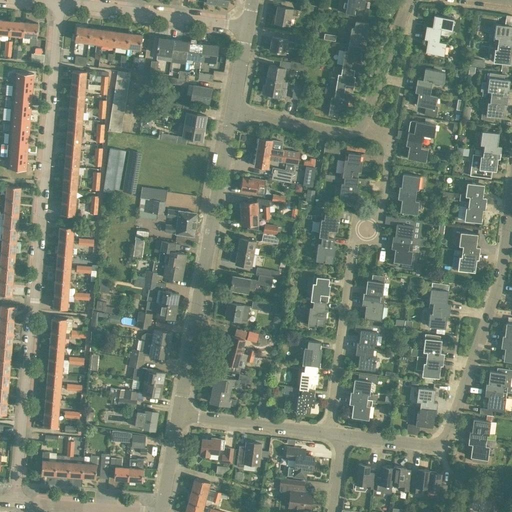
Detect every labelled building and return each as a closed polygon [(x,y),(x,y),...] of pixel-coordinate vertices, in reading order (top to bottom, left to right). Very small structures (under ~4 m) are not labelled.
[(347,0),(345,13),(348,13),(348,18),(361,21),(362,16),(364,0),(347,0)] [(301,3),(299,11),(312,13),(314,5),(301,3)] [(274,22),(289,25),(291,15),(297,16),(298,10),(292,9),(277,6),(274,22)] [(451,30),(453,18),(434,15),(432,26),(426,25),(425,32),(439,35),(440,35),(440,34),(448,35),(449,29),(451,30)] [(0,33),(9,35),(11,21),(0,19),(0,33)] [(366,29),(368,23),(346,19),(345,26),(351,27),(348,44),(361,46),(365,47),(368,29),(366,29)] [(23,36),(24,22),(11,21),(9,35),(23,36)] [(28,44),(35,45),(36,37),(38,23),(24,22),(23,36),(29,36),(28,44)] [(493,43),(495,43),(511,45),(511,38),(511,39),(511,31),(511,25),(505,25),(495,24),(493,43)] [(77,26),(75,40),(88,42),(90,28),(77,26)] [(90,28),(88,42),(95,43),(95,46),(96,46),(95,51),(100,52),(101,44),(103,29),(103,30),(90,29),(90,28)] [(103,29),(101,44),(114,45),(116,31),(103,29)] [(116,31),(114,45),(127,47),(128,34),(116,32),(116,31)] [(425,51),(444,55),(446,41),(439,40),(440,35),(439,35),(425,32),(424,39),(427,39),(425,51)] [(142,35),(128,33),(128,34),(127,47),(140,49),(142,35)] [(269,50),(284,53),(285,47),(295,49),(296,43),(306,45),(307,37),(295,35),(294,42),(287,41),(287,39),(272,36),(269,50)] [(158,37),(156,54),(171,56),(172,50),(169,50),(170,39),(158,37)] [(186,58),(188,42),(170,39),(169,50),(172,50),(171,56),(186,58)] [(204,55),(206,44),(188,42),(186,58),(200,60),(201,54),(204,55)] [(339,66),(354,69),(358,70),(361,53),(360,52),(361,46),(348,44),(346,43),(341,66),(339,66)] [(511,51),(511,45),(495,43),(492,61),(510,64),(511,51)] [(215,62),(218,46),(206,44),(204,55),(201,54),(200,60),(215,62)] [(43,61),(44,54),(41,54),(41,48),(35,48),(35,52),(34,54),(34,60),(43,61)] [(21,50),(13,49),(12,58),(20,58),(21,50)] [(133,56),(133,64),(137,64),(137,67),(144,68),(146,56),(139,55),(138,57),(133,56)] [(86,57),(75,56),(74,65),(85,66),(86,57)] [(470,58),(469,65),(483,67),(484,60),(470,58)] [(266,79),(282,82),(285,68),(289,69),(290,69),(303,71),(305,63),(280,59),(279,66),(268,65),(266,79)] [(157,61),(150,60),(148,72),(158,74),(159,69),(156,68),(157,61)] [(354,69),(339,66),(338,70),(333,69),(332,73),(337,74),(334,90),(347,92),(352,93),(355,76),(353,75),(354,69)] [(442,83),(444,71),(441,70),(433,69),(425,68),(423,79),(417,78),(416,85),(430,88),(431,81),(434,81),(434,85),(439,86),(440,82),(442,83)] [(72,70),(71,82),(88,84),(89,79),(85,79),(86,71),(72,70)] [(12,84),(32,86),(33,74),(13,72),(12,84)] [(489,72),(488,83),(482,82),(480,91),(486,92),(486,96),(507,99),(508,92),(507,92),(507,89),(508,89),(510,80),(504,79),(504,74),(489,72)] [(199,73),(198,79),(212,81),(213,75),(199,73)] [(108,76),(100,76),(100,86),(103,86),(103,84),(107,84),(107,85),(108,76)] [(174,78),(173,84),(187,86),(188,80),(183,79),(178,78),(174,78)] [(281,87),(282,82),(266,79),(265,84),(263,84),(262,92),(271,94),(270,97),(279,98),(279,95),(282,96),(283,87),(281,87)] [(70,94),(84,95),(85,88),(88,89),(88,84),(71,82),(70,94)] [(301,84),(294,83),(291,98),(298,100),(301,84)] [(12,84),(11,96),(31,98),(32,86),(12,84)] [(99,94),(107,94),(107,85),(107,84),(103,84),(103,86),(100,86),(99,94)] [(208,102),(211,88),(193,85),(191,99),(208,102)] [(416,105),(434,108),(436,95),(429,94),(430,88),(416,85),(414,92),(418,92),(416,105)] [(334,90),(324,88),(323,96),(330,97),(327,114),(344,117),(346,108),(348,99),(346,99),(347,92),(334,90)] [(86,103),(83,103),(84,95),(70,94),(69,106),(86,108),(86,103)] [(31,98),(11,96),(10,108),(31,110),(31,98)] [(504,105),(506,105),(507,99),(486,96),(484,108),(482,107),(480,119),(495,121),(495,116),(503,117),(504,105)] [(106,100),(99,99),(98,110),(101,110),(101,108),(105,108),(105,109),(106,109),(106,100)] [(182,111),(183,104),(156,100),(155,107),(182,111)] [(68,118),(82,119),(83,112),(86,113),(86,108),(69,106),(68,118)] [(31,110),(10,108),(9,120),(30,122),(31,110)] [(97,117),(105,118),(106,109),(105,109),(105,108),(101,108),(101,110),(98,110),(97,117)] [(186,112),(184,124),(203,128),(206,116),(186,112)] [(85,127),(81,127),(82,119),(68,118),(67,130),(84,132),(85,127)] [(30,122),(9,120),(8,132),(29,134),(30,122)] [(411,120),(409,121),(406,138),(421,140),(422,134),(433,136),(435,124),(411,120)] [(104,124),(97,123),(96,134),(99,134),(100,132),(103,132),(103,133),(104,133),(104,124)] [(121,132),(122,126),(109,124),(108,130),(121,132)] [(201,140),(203,128),(184,124),(182,137),(201,140)] [(66,142),(80,143),(81,136),(84,137),(84,132),(67,130),(66,142)] [(484,144),(483,150),(500,152),(501,146),(497,145),(499,133),(482,130),(480,144),(484,144)] [(29,134),(8,132),(7,144),(28,146),(29,134)] [(95,141),(103,142),(104,133),(103,133),(103,132),(100,132),(99,134),(96,134),(95,141)] [(161,133),(160,140),(176,143),(177,136),(161,133)] [(258,138),(256,152),(284,156),(299,158),(300,152),(281,149),(282,142),(258,138)] [(421,140),(406,138),(405,145),(409,145),(407,158),(425,161),(427,148),(420,147),(421,140)] [(83,151),(79,150),(80,143),(66,142),(65,154),(82,156),(83,151)] [(333,144),(325,142),(323,151),(332,153),(333,144)] [(28,146),(7,144),(6,156),(27,158),(28,146)] [(102,148),(95,147),(94,157),(98,158),(98,156),(101,156),(101,157),(102,157),(102,148)] [(113,189),(135,193),(142,153),(109,148),(103,188),(103,191),(113,193),(113,189)] [(471,161),(469,175),(490,178),(492,170),(496,171),(497,160),(497,158),(499,158),(500,152),(483,150),(482,155),(480,155),(479,162),(475,161),(471,161)] [(256,152),(254,165),(267,167),(269,159),(271,159),(271,160),(298,164),(299,158),(284,156),(256,152)] [(345,152),(344,158),(342,176),(357,178),(358,171),(360,171),(361,160),(359,160),(360,154),(345,152)] [(64,166),(78,167),(79,160),(82,160),(82,156),(65,154),(64,166)] [(27,158),(6,156),(5,169),(26,170),(27,158)] [(93,165),(101,166),(102,157),(101,157),(101,156),(98,156),(98,158),(94,157),(93,165)] [(303,165),(314,167),(315,159),(310,158),(309,161),(304,160),(303,165)] [(81,175),(77,174),(78,167),(64,166),(63,178),(80,180),(81,175)] [(306,166),(303,184),(311,186),(314,167),(306,166)] [(272,173),(271,179),(291,183),(293,172),(284,171),(285,169),(272,167),(271,173),(272,173)] [(100,172),(93,171),(92,181),(92,182),(96,182),(96,180),(99,180),(100,181),(100,172)] [(399,186),(398,192),(415,195),(416,189),(418,189),(419,176),(402,174),(401,186),(399,186)] [(357,178),(342,176),(341,182),(339,200),(344,201),(348,201),(349,194),(357,195),(358,184),(357,184),(357,178)] [(62,190),(76,191),(77,184),(80,184),(80,180),(63,178),(62,190)] [(250,179),(250,180),(242,178),(240,191),(264,195),(265,187),(263,187),(264,181),(250,179)] [(91,189),(99,190),(100,181),(99,180),(96,180),(96,182),(92,182),(92,181),(91,189)] [(480,184),(467,182),(465,194),(460,193),(459,200),(469,201),(468,202),(485,204),(486,197),(482,197),(484,184),(480,184)] [(6,185),(5,200),(19,201),(20,187),(6,185)] [(167,189),(141,186),(141,194),(138,217),(156,219),(157,213),(164,214),(167,192),(167,189)] [(305,200),(312,201),(314,190),(307,189),(305,200)] [(79,199),(76,198),(76,191),(62,190),(61,202),(78,204),(79,199)] [(414,199),(415,195),(398,192),(397,198),(401,199),(399,211),(416,213),(418,200),(414,199)] [(273,194),(271,201),(284,203),(286,196),(273,194)] [(98,196),(91,195),(90,205),(94,206),(94,204),(97,204),(98,205),(98,196)] [(241,213),(269,212),(269,206),(269,200),(256,198),(256,202),(240,202),(241,213)] [(19,201),(5,200),(4,214),(18,215),(19,201)] [(60,214),(74,215),(75,208),(78,208),(78,204),(61,202),(60,214)] [(484,210),(485,204),(468,202),(468,206),(466,206),(464,220),(481,222),(482,209),(484,210)] [(89,213),(97,214),(98,205),(97,204),(94,204),(94,206),(90,205),(89,213)] [(299,206),(292,205),(290,219),(297,220),(299,206)] [(166,216),(177,218),(176,222),(195,225),(196,213),(193,212),(178,211),(167,209),(166,216)] [(269,218),(269,212),(241,213),(241,225),(247,225),(247,228),(257,229),(256,218),(269,218)] [(337,214),(322,212),(318,236),(334,238),(335,231),(337,231),(338,221),(336,220),(337,214)] [(18,215),(4,214),(3,227),(17,228),(18,215)] [(393,225),(394,215),(386,215),(385,224),(393,225)] [(175,233),(193,236),(195,225),(176,222),(176,226),(165,224),(164,231),(175,233)] [(264,223),(263,233),(276,235),(278,226),(264,223)] [(391,242),(409,245),(410,238),(411,238),(413,225),(396,223),(394,236),(392,235),(392,238),(391,242)] [(59,226),(58,239),(72,240),(73,227),(59,226)] [(17,228),(3,227),(1,241),(16,242),(17,228)] [(463,245),(462,252),(479,254),(480,247),(476,246),(477,234),(460,231),(458,244),(463,245)] [(262,234),(261,241),(277,244),(278,236),(262,234)] [(333,244),(334,238),(318,236),(315,260),(324,261),(323,263),(332,264),(335,244),(333,244)] [(136,238),(134,255),(143,256),(145,239),(136,238)] [(239,238),(237,251),(253,254),(255,241),(239,238)] [(72,240),(58,239),(57,253),(71,254),(72,240)] [(183,266),(185,253),(174,251),(175,243),(158,240),(156,251),(161,252),(160,262),(183,266)] [(16,242),(1,241),(0,254),(15,255),(16,242)] [(414,257),(411,256),(412,245),(409,245),(391,242),(391,248),(395,248),(393,264),(401,265),(400,268),(413,270),(414,257)] [(251,267),(253,254),(237,251),(234,264),(251,267)] [(478,259),(479,254),(462,252),(461,256),(459,255),(457,269),(474,271),(476,259),(478,259)] [(71,254),(57,253),(56,266),(70,268),(71,254)] [(15,255),(0,254),(0,259),(0,267),(14,269),(15,255)] [(288,260),(279,259),(277,269),(287,271),(288,260)] [(163,276),(181,279),(183,266),(154,261),(152,271),(145,270),(143,279),(134,278),(158,282),(159,275),(163,276)] [(55,280),(69,281),(70,268),(56,266),(55,280)] [(14,269),(0,267),(0,281),(13,282),(14,269)] [(255,275),(258,275),(273,278),(278,279),(279,272),(272,271),(256,268),(255,275)] [(363,292),(362,298),(379,300),(380,295),(382,295),(384,276),(372,274),(371,280),(367,280),(365,292),(363,292)] [(271,287),(273,278),(258,275),(257,280),(232,276),(230,290),(247,293),(247,289),(254,290),(255,284),(271,287)] [(313,276),(310,300),(326,302),(327,302),(330,284),(328,284),(329,278),(313,276)] [(409,287),(416,288),(417,276),(410,276),(409,287)] [(158,282),(134,278),(133,286),(149,289),(147,300),(158,302),(176,306),(178,293),(157,289),(158,282)] [(69,281),(55,280),(54,293),(68,294),(69,281)] [(0,281),(0,294),(11,295),(13,282),(0,281)] [(450,303),(446,303),(449,284),(431,282),(428,307),(432,307),(449,309),(450,303)] [(100,285),(98,291),(108,293),(109,286),(100,285)] [(68,295),(68,294),(54,293),(53,307),(67,309),(67,301),(73,301),(74,295),(68,295)] [(381,320),(383,301),(379,300),(362,298),(361,304),(365,305),(364,317),(365,318),(364,324),(365,324),(372,325),(373,319),(381,320)] [(105,300),(97,299),(95,309),(104,310),(104,311),(116,314),(117,307),(105,305),(105,300)] [(174,318),(176,306),(158,302),(147,300),(145,309),(157,311),(156,315),(174,318)] [(252,300),(251,308),(269,311),(270,303),(252,300)] [(325,308),(326,302),(310,300),(307,324),(324,326),(325,321),(326,308),(325,308)] [(228,302),(225,317),(246,321),(249,306),(228,302)] [(0,318),(13,319),(15,305),(0,304),(0,309),(0,318)] [(449,316),(449,309),(432,307),(431,312),(430,312),(428,326),(445,328),(447,315),(449,316)] [(138,311),(137,319),(151,321),(152,313),(138,311)] [(118,315),(109,313),(108,321),(117,322),(118,315)] [(52,317),(51,332),(65,333),(65,328),(66,319),(56,318),(52,317)] [(0,331),(12,333),(13,319),(0,318),(0,331)] [(150,329),(151,321),(137,319),(135,327),(150,329)] [(511,323),(506,322),(504,335),(502,335),(501,342),(511,343),(511,323)] [(384,326),(372,325),(365,324),(364,324),(364,330),(360,329),(359,342),(357,341),(356,348),(373,350),(373,344),(375,344),(377,335),(383,336),(384,326)] [(141,335),(140,340),(169,345),(171,332),(154,329),(153,334),(145,333),(141,335)] [(12,333),(0,331),(0,345),(11,347),(12,333)] [(65,333),(51,332),(50,344),(64,345),(64,337),(69,338),(70,333),(65,333)] [(248,333),(246,340),(256,343),(258,336),(248,333)] [(424,337),(422,351),(422,356),(443,359),(444,353),(440,352),(441,340),(440,340),(441,333),(436,333),(435,339),(424,337)] [(231,336),(228,350),(243,354),(243,353),(244,347),(242,347),(244,339),(231,336)] [(149,354),(167,358),(169,345),(140,340),(139,350),(132,349),(130,359),(143,361),(144,354),(149,355),(149,354)] [(304,346),(302,364),(317,366),(317,365),(317,359),(320,359),(321,348),(320,348),(320,342),(301,340),(300,346),(304,346)] [(511,343),(501,342),(500,347),(504,348),(502,361),(511,361),(511,343)] [(64,345),(50,344),(48,358),(63,359),(64,345)] [(11,347),(0,345),(0,359),(10,360),(11,347)] [(246,354),(246,355),(254,357),(256,350),(248,348),(246,354)] [(376,355),(372,355),(373,350),(356,348),(355,353),(359,354),(357,367),(374,369),(376,355)] [(228,350),(224,362),(237,366),(239,358),(245,360),(246,355),(243,354),(228,350)] [(442,365),(443,359),(422,356),(417,355),(415,369),(422,370),(421,375),(438,377),(439,372),(440,365),(442,365)] [(63,359),(48,358),(47,371),(62,372),(63,359)] [(10,360),(0,359),(0,372),(9,374),(10,360)] [(162,385),(164,371),(142,367),(143,361),(130,359),(129,365),(135,366),(132,379),(140,380),(140,381),(162,385)] [(317,366),(302,364),(299,388),(314,390),(315,382),(317,383),(318,372),(317,372),(317,366)] [(241,366),(239,373),(253,376),(255,369),(241,366)] [(485,389),(504,392),(506,392),(508,392),(511,393),(511,386),(511,387),(510,384),(511,377),(511,369),(497,367),(496,371),(489,371),(488,383),(486,383),(485,389)] [(62,372),(47,371),(46,385),(60,386),(62,372)] [(0,386),(8,387),(9,374),(0,372),(0,386)] [(375,401),(376,395),(370,394),(371,381),(377,382),(377,376),(359,373),(358,379),(354,379),(353,389),(350,389),(349,397),(367,399),(371,400),(375,401)] [(238,380),(237,381),(239,382),(251,384),(252,376),(239,374),(238,380)] [(214,376),(212,389),(229,392),(230,386),(238,387),(239,382),(237,381),(238,380),(214,376)] [(160,397),(162,385),(140,381),(138,389),(143,389),(142,394),(160,397)] [(60,386),(46,385),(45,398),(59,400),(60,386)] [(0,400),(7,401),(8,387),(0,386),(0,400)] [(314,390),(299,388),(284,386),(283,393),(298,395),(296,412),(310,414),(310,406),(314,407),(315,396),(313,396),(314,394),(314,390)] [(420,401),(420,406),(436,408),(437,402),(434,402),(435,389),(418,387),(416,400),(420,401)] [(116,388),(115,396),(137,400),(138,391),(116,388)] [(212,389),(210,402),(220,403),(229,405),(235,406),(236,400),(230,399),(228,398),(229,392),(212,389)] [(506,392),(504,392),(485,389),(484,395),(488,396),(486,409),(503,411),(506,392)] [(114,397),(113,404),(135,407),(136,400),(114,397)] [(268,398),(260,397),(257,410),(265,412),(268,398)] [(371,405),(371,400),(367,399),(349,397),(348,403),(352,404),(351,416),(368,419),(370,405),(371,405)] [(59,400),(45,398),(44,412),(58,413),(59,400)] [(434,414),(436,414),(436,408),(420,406),(415,406),(412,424),(415,425),(432,427),(434,414)] [(137,409),(134,426),(154,429),(157,412),(153,411),(145,410),(137,409)] [(85,424),(92,424),(93,412),(86,411),(85,424)] [(57,426),(58,413),(44,412),(43,425),(57,426)] [(469,431),(468,437),(486,440),(487,434),(488,435),(490,421),(473,419),(471,431),(469,431)] [(119,431),(112,431),(111,441),(130,442),(131,433),(119,431)] [(45,434),(44,442),(57,443),(57,435),(45,434)] [(144,436),(132,434),(131,447),(143,448),(144,436)] [(219,449),(223,449),(225,439),(211,437),(211,439),(202,438),(200,454),(209,455),(210,453),(218,454),(219,449)] [(486,440),(468,437),(468,443),(472,444),(470,457),(487,459),(489,446),(491,446),(492,441),(486,440)] [(261,444),(246,442),(244,454),(238,453),(236,466),(243,467),(244,463),(258,465),(261,444)] [(221,462),(232,464),(234,448),(226,447),(225,455),(222,454),(221,462)] [(285,458),(295,459),(294,467),(287,466),(286,475),(305,477),(306,469),(312,470),(313,456),(301,455),(301,452),(301,449),(287,447),(285,458)] [(42,460),(41,474),(55,475),(56,461),(48,460),(49,452),(43,452),(42,460)] [(90,455),(90,463),(83,463),(81,477),(95,478),(96,474),(96,464),(97,455),(90,455)] [(115,466),(114,479),(127,480),(128,467),(120,467),(121,459),(116,458),(115,466)] [(129,467),(128,467),(127,480),(141,481),(143,458),(137,458),(137,460),(129,459),(129,467)] [(56,461),(55,475),(68,476),(69,462),(56,461)] [(69,462),(68,476),(81,477),(83,463),(69,462)] [(367,487),(373,488),(375,476),(375,474),(369,473),(369,465),(358,463),(355,483),(367,485),(367,487)] [(375,476),(373,488),(379,489),(382,490),(382,493),(391,494),(392,485),(394,466),(393,466),(393,467),(382,466),(380,477),(375,476)] [(399,490),(409,491),(410,479),(404,478),(405,467),(394,466),(392,485),(392,484),(399,485),(399,490)] [(427,488),(427,489),(429,470),(418,469),(416,479),(410,479),(409,491),(420,492),(420,487),(427,488)] [(429,472),(429,470),(427,489),(438,491),(437,499),(444,499),(446,484),(439,484),(441,473),(429,472)] [(303,489),(304,481),(287,479),(285,477),(280,476),(279,484),(282,484),(281,490),(284,494),(289,494),(288,505),(296,506),(297,508),(301,509),(303,507),(310,508),(312,494),(305,493),(305,491),(303,489)] [(194,477),(191,490),(213,496),(214,491),(207,489),(209,482),(194,477)] [(189,495),(187,500),(188,500),(188,502),(203,506),(205,499),(211,501),(213,496),(191,490),(189,495)] [(187,505),(184,511),(201,511),(202,509),(203,506),(188,502),(187,505)]
